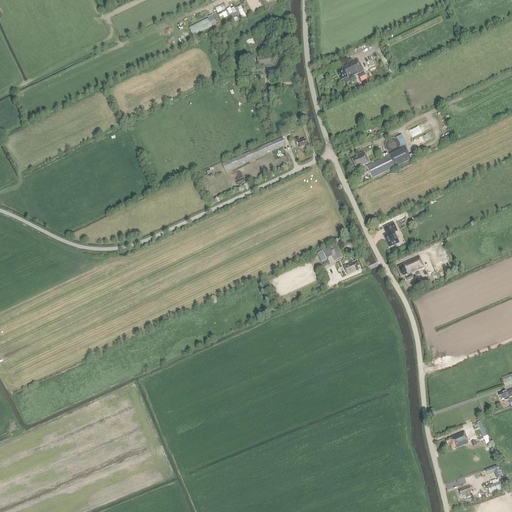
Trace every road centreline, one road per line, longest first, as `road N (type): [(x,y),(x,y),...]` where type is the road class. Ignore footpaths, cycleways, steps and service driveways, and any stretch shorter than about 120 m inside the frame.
road 1 (tertiary): [(446,511),(408,309),(331,153)]
road 2 (unclassified): [(0,210),(71,242),(120,249),(331,153)]
road 3 (tertiary): [(331,153),(310,89),(304,0)]
